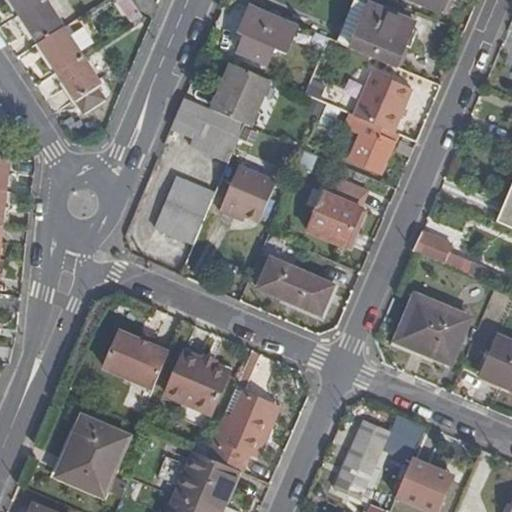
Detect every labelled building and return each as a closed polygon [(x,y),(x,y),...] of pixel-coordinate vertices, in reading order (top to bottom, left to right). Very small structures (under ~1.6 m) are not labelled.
[(9,0),(21,17),(46,1),(45,0),(9,0)] [(413,0),(441,12),(446,0),(413,0)] [(21,17),(39,46),(65,30),(46,1),(21,17)] [(138,16),(128,1),(120,6),(130,22),(138,16)] [(340,43),(352,48),(371,6),(357,1),(340,43)] [(258,8),(255,6),(242,36),(246,37),(238,55),(269,67),(275,50),(287,55),(294,38),(287,35),(292,23),(287,20),(258,8)] [(352,48),(396,67),(397,65),(399,66),(401,65),(407,51),(404,48),(405,46),(398,43),(407,22),(371,6),(352,48)] [(398,43),(405,46),(414,24),(407,22),(398,43)] [(39,46),(58,75),(84,59),(80,54),(70,37),(65,30),(39,46)] [(70,37),(80,54),(92,46),(83,30),(70,37)] [(84,59),(58,75),(85,115),(105,102),(98,90),(102,88),(84,59)] [(215,112),(247,126),(251,127),(271,82),(233,66),(215,112)] [(374,74),(355,118),(357,119),(395,135),(414,91),(374,74)] [(307,97),(320,103),(324,94),(311,88),(307,97)] [(185,99),(172,129),(195,140),(192,148),(229,166),(247,126),(215,112),(185,99)] [(383,175),(399,137),(395,135),(357,119),(355,124),(361,128),(366,130),(363,135),(352,163),(383,175)] [(0,194),(7,195),(11,161),(0,159),(0,194)] [(243,167),(223,213),(239,220),(242,215),(261,224),(279,183),(243,167)] [(156,228),(194,245),(215,196),(177,179),(156,228)] [(325,195),(308,233),(346,249),(363,210),(325,195)] [(414,252),(444,265),(452,247),(423,234),(414,252)] [(260,289),(322,315),(335,286),(273,260),(260,289)] [(435,356),(451,364),(471,321),(418,297),(401,338),(436,354),(435,356)] [(106,370),(154,391),(170,354),(151,346),(142,342),(122,334),(106,370)] [(481,376),(511,390),(511,342),(498,336),(481,376)] [(144,337),(142,342),(151,346),(154,340),(144,337)] [(249,352),(237,380),(257,389),(269,360),(249,352)] [(167,396),(214,415),(232,374),(185,354),(167,396)] [(234,421),(225,418),(208,458),(239,472),(243,473),(251,456),(259,459),(269,437),(261,434),(274,406),(246,394),(234,421)] [(281,409),(274,406),(261,434),(269,437),(281,409)] [(106,499),(131,438),(85,418),(77,437),(82,440),(63,481),(106,499)] [(360,502),(391,435),(366,424),(336,492),(360,502)] [(180,493),(171,511),(217,511),(220,507),(223,508),(239,472),(208,458),(193,451),(189,460),(177,455),(175,461),(167,457),(155,483),(180,493)] [(414,460),(398,499),(426,511),(440,511),(447,498),(438,495),(447,475),(414,460)] [(485,511),(505,511),(511,499),(511,479),(491,469),(473,506),(485,511)] [(438,495),(447,498),(455,478),(447,475),(438,495)]
